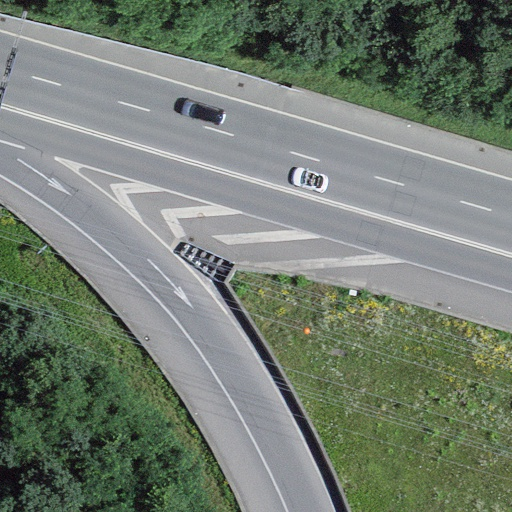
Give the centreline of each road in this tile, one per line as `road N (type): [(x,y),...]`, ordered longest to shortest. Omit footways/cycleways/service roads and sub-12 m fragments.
road 1 (trunk): [(0,125),(511,274)]
road 2 (trunk): [(511,218),(0,69)]
road 3 (motorway): [(0,152),(69,196),(190,310),(236,369),(308,511)]
